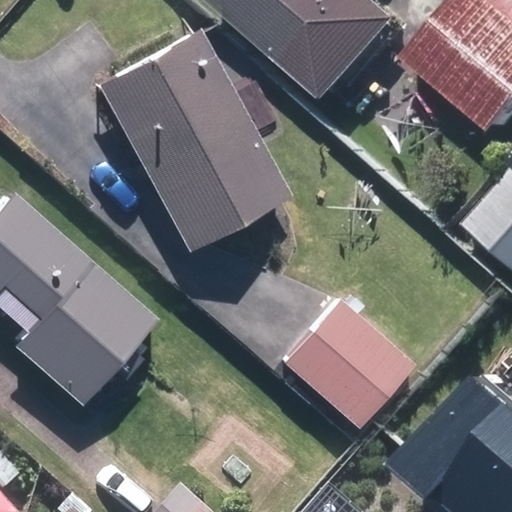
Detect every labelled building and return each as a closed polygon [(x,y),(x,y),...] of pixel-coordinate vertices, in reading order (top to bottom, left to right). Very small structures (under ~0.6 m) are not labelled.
[(219,0),(341,105),(412,23),(384,0),(219,0)] [(474,0),(419,65),(506,138),(511,130),(511,13),(496,0),(474,0)] [(102,86),(192,252),(290,200),(200,33),(102,86)] [(511,192),(480,229),(511,258),(511,192)] [(15,348),(84,407),(160,320),(16,196),(0,213),(0,289),(2,287),(41,321),(15,348)] [(285,363),(360,431),(415,368),(341,300),(285,363)] [(511,511),(511,380),(497,367),(420,453),(462,491),(468,484),(499,511),(511,511)] [(33,511),(35,511),(59,511),(64,494),(38,489),(33,511)] [(161,511),(199,511),(178,493),(161,511)]
